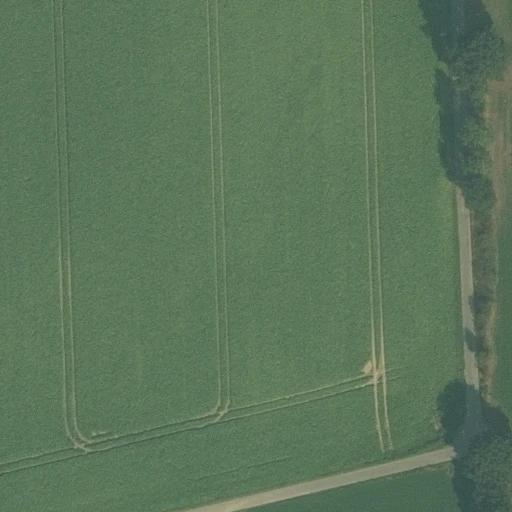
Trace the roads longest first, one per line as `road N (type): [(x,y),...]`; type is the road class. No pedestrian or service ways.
road 1 (track): [(459,0),(478,450)]
road 2 (track): [(203,511),(478,450)]
